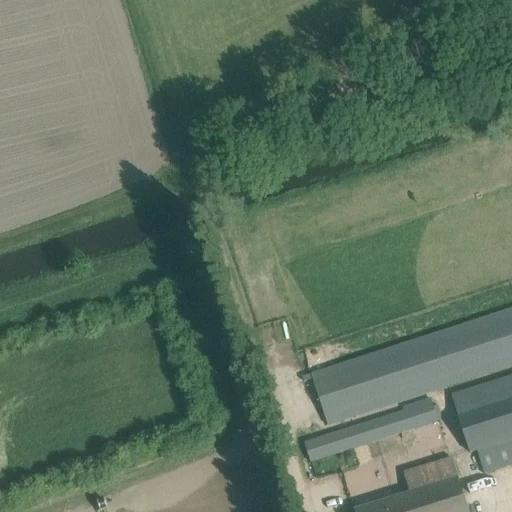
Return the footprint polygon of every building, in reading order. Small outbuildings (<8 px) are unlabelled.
[(511,308),(304,378),(306,382),(308,388),(315,386),(328,425),(511,363),(511,308)] [(511,375),(452,395),(470,454),(478,451),(485,474),(511,465),(511,375)] [(305,446),(306,449),(308,449),(312,462),(437,421),(430,398),(402,407),(404,411),(305,443),(306,446),(305,446)] [(355,511),(468,511),(452,458),(404,473),(410,493),(355,511)] [(311,480),(318,511),(331,511),(350,508),(342,473),(311,480)]
